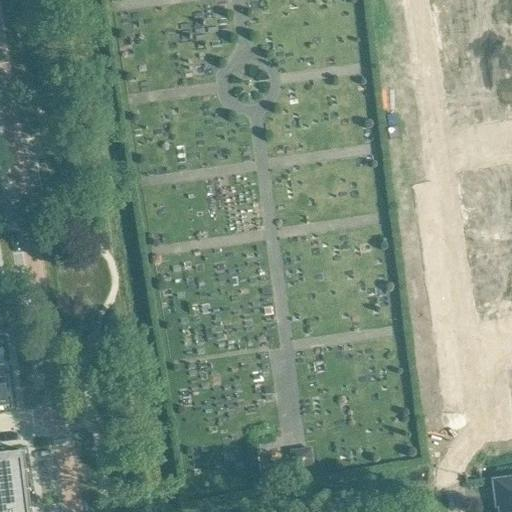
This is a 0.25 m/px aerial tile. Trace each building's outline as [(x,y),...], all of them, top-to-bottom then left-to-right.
[(485,0),(460,0),(464,24),(488,20),(485,0)] [(511,16),(509,0),(485,0),(488,20),(511,16)] [(511,31),(503,33),(504,41),(511,39),(511,31)] [(490,34),(478,36),(480,44),(492,42),(490,34)] [(492,48),(480,49),(482,57),(493,56),(492,48)] [(511,67),(496,70),(502,115),(511,113),(511,67)] [(496,70),(471,74),(477,119),(502,115),(496,70)] [(511,185),(510,171),(485,175),(492,220),(511,216),(511,185)] [(511,268),(499,270),(505,315),(511,314),(511,268)] [(0,408),(8,407),(6,393),(9,393),(7,377),(4,377),(3,368),(0,368),(0,408)] [(294,473),(315,470),(312,448),(291,452),(294,473)] [(0,511),(31,511),(24,453),(11,455),(10,454),(3,455),(3,456),(4,462),(0,462),(0,511)] [(511,511),(511,480),(496,482),(496,483),(502,483),(505,505),(499,505),(500,511),(511,511)]
